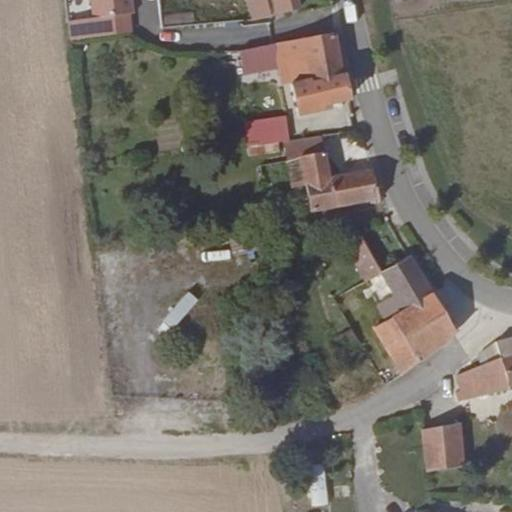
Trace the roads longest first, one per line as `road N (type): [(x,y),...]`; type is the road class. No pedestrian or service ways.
road 1 (residential): [(511,302),(475,287),(431,235),(399,177),(353,0)]
road 2 (residential): [(511,302),(419,390),(310,434),(214,456)]
road 3 (track): [(214,456),(0,444)]
